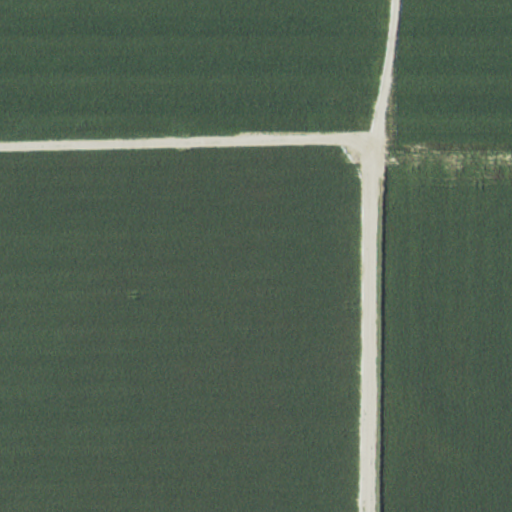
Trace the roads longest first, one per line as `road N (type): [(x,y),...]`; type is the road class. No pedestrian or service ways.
road 1 (residential): [(371,148),(328,139),(0,146)]
road 2 (residential): [(376,511),(380,174),(371,148)]
